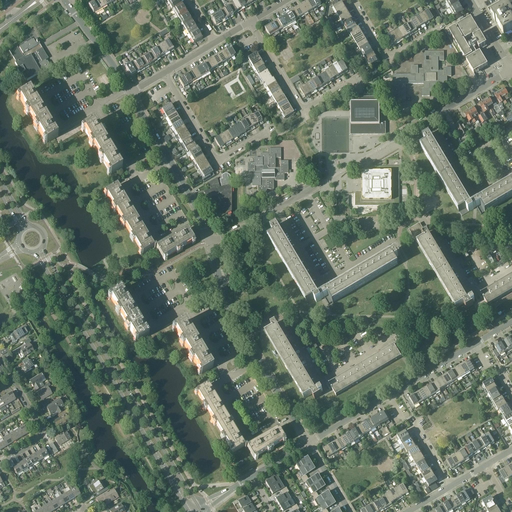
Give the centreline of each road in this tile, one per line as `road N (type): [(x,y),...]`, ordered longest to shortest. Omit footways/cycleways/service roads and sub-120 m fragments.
road 1 (primary): [(199,508),(43,248)]
road 2 (primary): [(35,253),(189,511)]
road 3 (residential): [(434,366),(411,325),(321,382),(283,318)]
road 4 (unclassified): [(210,240),(132,92)]
road 5 (residential): [(164,74),(216,161),(268,130)]
road 6 (residential): [(308,443),(434,366)]
road 7 (unclassified): [(441,27),(389,59),(353,0)]
road 8 (residential): [(402,133),(510,70)]
road 9 (residential): [(0,381),(16,385),(42,432),(0,464)]
road 10 (unclassified): [(229,377),(189,304),(222,285)]
